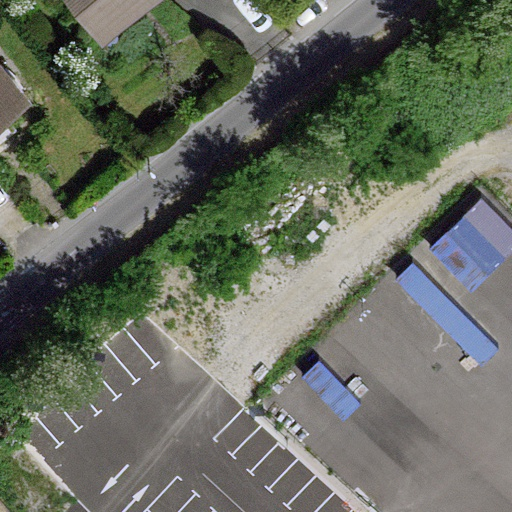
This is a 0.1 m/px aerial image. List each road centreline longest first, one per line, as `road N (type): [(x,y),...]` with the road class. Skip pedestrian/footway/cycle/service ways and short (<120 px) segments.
road 1 (tertiary): [(0,312),(387,0)]
road 2 (track): [(511,153),(500,148),(463,166),(386,222),(223,380),(180,441)]
